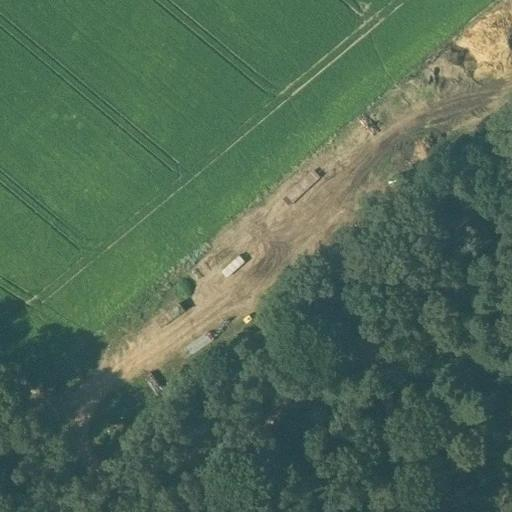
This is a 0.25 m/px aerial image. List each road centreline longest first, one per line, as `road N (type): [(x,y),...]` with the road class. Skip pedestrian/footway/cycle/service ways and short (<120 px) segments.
road 1 (track): [(202,500),(350,304),(511,120)]
road 2 (track): [(202,500),(99,468),(60,421),(0,371)]
